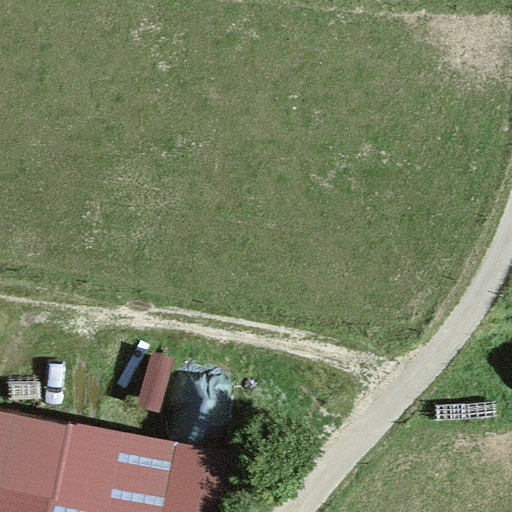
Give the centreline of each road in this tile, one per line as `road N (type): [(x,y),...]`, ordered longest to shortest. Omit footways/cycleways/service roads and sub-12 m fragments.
road 1 (track): [(0,310),(43,319),(240,299),(451,341)]
road 2 (track): [(511,216),(451,341),(327,511)]
